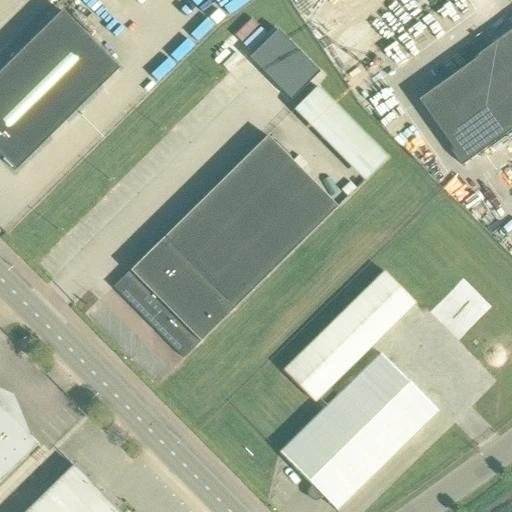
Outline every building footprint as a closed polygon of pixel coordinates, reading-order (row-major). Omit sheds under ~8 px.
[(117,70),(60,12),(0,71),(0,157),(14,172),(117,70)] [(240,58),(257,40),(239,24),(222,42),(240,58)] [(381,159),(309,85),(319,75),(272,27),(238,60),(358,182),(381,159)] [(464,167),(511,132),(511,33),(417,102),(464,167)] [(183,360),(337,209),(266,137),(125,277),(128,280),(127,281),(119,289),(147,317),(151,321),(148,324),(183,360)] [(380,355),(337,398),(329,389),(414,305),(383,273),(283,372),(314,404),(319,399),(327,407),(279,454),(336,511),(437,413),(380,355)] [(0,482),(37,446),(1,409),(0,407),(0,482)] [(116,511),(73,467),(26,511),(116,511)]
